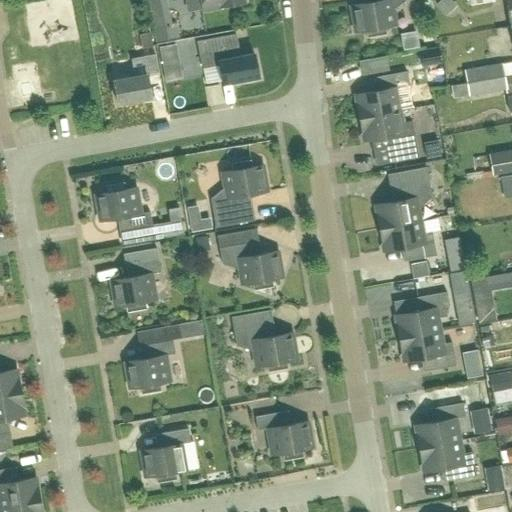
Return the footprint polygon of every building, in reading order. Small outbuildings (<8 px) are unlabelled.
[(147,0),(156,44),(179,39),(176,25),(170,26),(165,0),(147,0)] [(225,7),(225,6),(244,3),(243,0),(199,0),(202,12),(225,7)] [(393,10),(405,0),(373,0),(372,2),(350,6),(354,32),(365,30),(366,38),(386,34),(385,27),(395,25),(393,10)] [(450,0),(440,0),(436,5),(443,12),(453,3),(450,0)] [(416,32),(400,35),(403,49),(418,46),(416,32)] [(139,35),(142,50),(153,48),(150,34),(139,35)] [(235,35),(196,42),(201,69),(218,65),(222,85),(258,78),(253,54),(239,56),(235,35)] [(174,46),(158,49),(164,81),(180,78),(174,46)] [(422,66),(443,63),(440,47),(420,50),(422,66)] [(112,81),(117,105),(150,98),(146,77),(158,75),(154,55),(130,60),(134,77),(112,81)] [(387,69),(385,56),(359,61),(362,74),(387,69)] [(464,71),(466,83),(503,77),(501,64),(464,71)] [(376,77),(378,88),(376,91),(355,95),(359,118),(400,111),(398,99),(411,96),(406,71),(376,77)] [(466,83),(469,96),(505,89),(503,77),(466,83)] [(466,83),(451,86),(453,99),(469,96),(466,83)] [(359,118),(363,141),(385,137),(388,139),(392,161),(418,157),(411,121),(402,123),(400,111),(359,118)] [(423,143),(426,158),(440,155),(437,140),(423,143)] [(492,174),(511,170),(511,150),(489,155),(492,174)] [(262,165),(251,167),(250,160),(230,163),(232,170),(221,172),(224,187),(210,199),(215,227),(247,221),(243,198),(245,195),(267,192),(262,165)] [(396,201),(375,205),(379,228),(420,221),(418,209),(432,198),(426,167),(394,173),(398,198),(396,201)] [(99,221),(121,217),(124,219),(126,230),(152,226),(149,212),(140,214),(136,188),(125,189),(124,182),(104,185),(105,193),(95,195),(99,221)] [(405,247),(408,249),(410,260),(436,256),(431,232),(422,234),(420,221),(379,228),(383,251),(405,247)] [(277,251),(255,255),(253,253),(248,229),(216,235),(221,264),(238,270),(241,285),(252,283),(253,290),(273,287),(271,279),(282,277),(277,251)] [(444,241),(449,271),(465,268),(459,238),(444,241)] [(155,300),(151,274),(160,272),(156,248),(142,251),(144,260),(132,263),(134,274),(131,277),(110,280),(114,307),(125,305),(126,313),(146,309),(145,302),(155,300)] [(415,278),(428,275),(426,262),(412,264),(415,278)] [(453,294),(468,292),(465,272),(449,274),(453,294)] [(416,298),(418,309),(416,311),(394,315),(399,338),(440,331),(437,318),(446,316),(445,307),(449,306),(446,292),(416,298)] [(267,372),(287,368),(286,361),(296,359),(292,333),(270,337),(267,335),(263,311),(230,317),(236,346),(253,351),(255,366),(266,365),(267,372)] [(186,323),(159,328),(161,342),(172,340),(188,337),(186,323)] [(428,360),(429,371),(455,366),(451,342),(442,344),(440,331),(399,338),(403,362),(425,358),(428,360)] [(124,362),(129,389),(139,387),(141,394),(161,391),(159,383),(170,382),(165,355),(175,354),(172,340),(161,342),(146,344),(148,355),(146,358),(124,362)] [(463,365),(466,377),(481,374),(479,362),(463,365)] [(0,372),(0,396),(20,393),(16,369),(0,372)] [(494,391),(511,388),(511,371),(491,375),(494,391)] [(2,420),(24,416),(20,393),(0,396),(0,433),(2,433),(0,422),(2,420)] [(436,408),(438,419),(436,421),(414,426),(419,449),(459,441),(455,418),(465,417),(462,403),(436,408)] [(487,407),(469,410),(473,433),(491,430),(487,407)] [(285,425),(283,423),(281,412),(255,417),(257,431),(266,429),(271,455),(282,453),(283,461),(303,457),(301,450),(312,448),(307,421),(285,425)] [(509,417),(494,419),(497,434),(511,431),(509,417)] [(162,433),(164,444),(161,447),(140,451),(144,477),(155,475),(156,483),(176,479),(175,472),(185,470),(181,444),(190,442),(187,429),(162,433)] [(475,476),(473,462),(471,450),(461,451),(459,441),(419,449),(423,472),(445,468),(447,470),(449,481),(475,476)] [(0,507),(39,501),(35,478),(13,482),(10,480),(9,468),(0,470),(0,507)] [(502,476),(486,479),(488,491),(504,488),(502,476)] [(41,511),(39,501),(0,507),(0,511),(41,511)]
